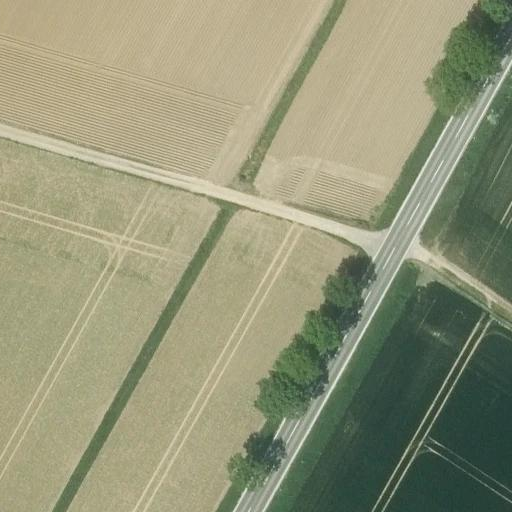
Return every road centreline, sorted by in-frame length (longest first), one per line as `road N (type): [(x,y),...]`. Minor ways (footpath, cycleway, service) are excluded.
road 1 (secondary): [(248,511),(511,36)]
road 2 (track): [(394,248),(0,127)]
road 3 (track): [(511,311),(398,241)]
